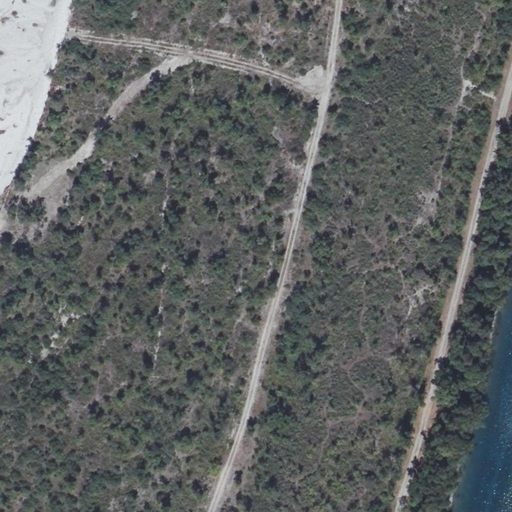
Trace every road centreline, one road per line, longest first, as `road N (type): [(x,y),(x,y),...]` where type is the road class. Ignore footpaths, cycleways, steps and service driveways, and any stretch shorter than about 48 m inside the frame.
road 1 (track): [(210,511),(238,438),(298,209),(338,0)]
road 2 (track): [(511,74),(401,511)]
